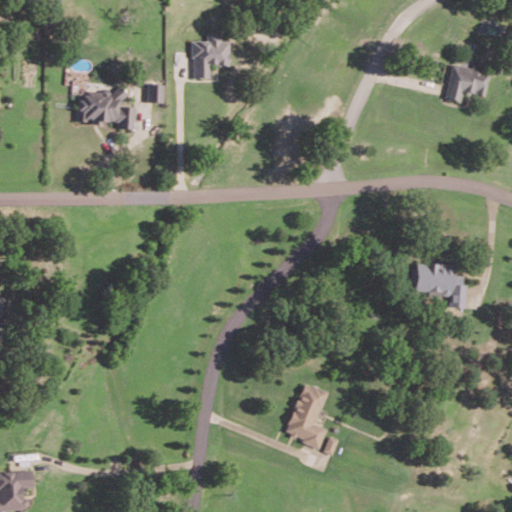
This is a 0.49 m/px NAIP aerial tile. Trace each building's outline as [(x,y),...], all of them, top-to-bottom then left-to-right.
[(207,77),(207,64),(228,64),(228,40),(220,40),(220,32),(205,32),(205,40),(191,40),(191,77),(207,77)] [(460,100),(462,90),(484,95),(490,70),(451,62),(443,97),(460,100)] [(161,101),(162,83),(146,82),(145,101),(161,101)] [(133,106),(117,105),(118,95),(122,95),(122,90),(88,89),(88,93),(76,93),(75,119),(91,119),(91,121),(116,122),(116,127),(132,127),(133,106)] [(452,263),(414,261),(413,290),(449,291),(449,312),(463,312),(464,283),(461,283),(462,274),(451,274),(452,263)] [(318,446),(326,427),(314,423),(327,391),(303,381),(283,432),(318,446)] [(331,453),(338,438),(329,435),(323,450),(331,453)] [(0,509),(26,508),(26,497),(21,497),(21,487),(31,486),(30,469),(0,470),(0,509)]
